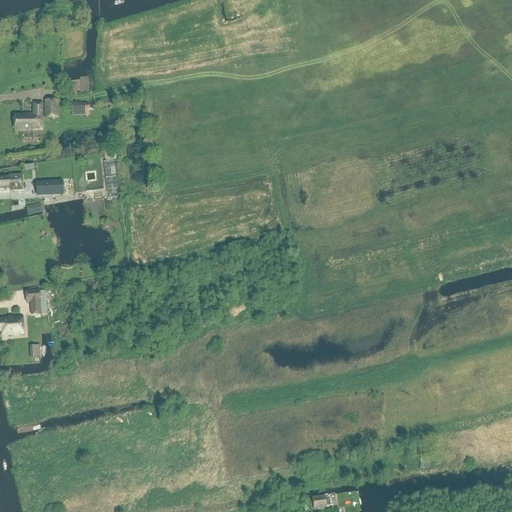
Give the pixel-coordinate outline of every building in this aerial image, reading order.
[(89,94),(88,77),(80,78),(80,86),(79,81),(68,82),(69,95),(89,94)] [(58,101),(45,102),(45,120),(58,120),(58,101)] [(27,115),(27,117),(15,117),(15,133),(24,133),(24,131),(43,131),(42,105),(33,105),(33,115),(27,115)] [(72,118),(86,117),(85,107),(72,108),(72,118)] [(0,186),(13,186),(13,188),(22,188),(22,173),(9,173),(9,175),(0,175),(0,186)] [(63,195),(63,183),(43,184),(44,196),(63,195)] [(41,212),(40,206),(26,209),(28,216),(42,213),(41,212)] [(25,293),(26,304),(40,303),(40,291),(25,293)] [(0,320),(0,332),(1,332),(1,336),(23,335),(22,318),(0,319),(0,320)] [(40,358),(40,346),(30,347),(30,358),(40,358)] [(314,509),(327,508),(331,508),(330,499),(327,499),(327,497),(312,498),(314,509)]
